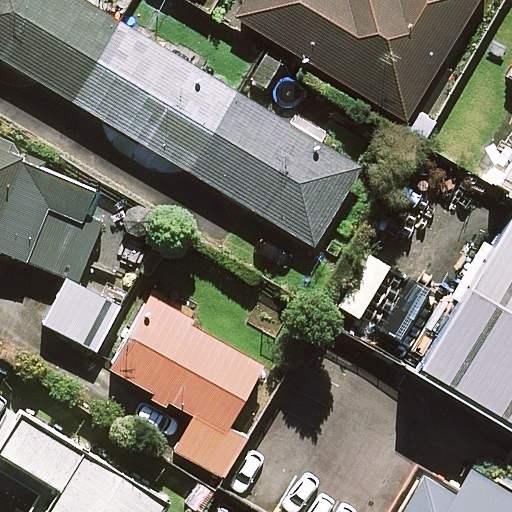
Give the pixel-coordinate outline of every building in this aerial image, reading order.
[(0,0),(0,51),(82,100),(130,20),(96,0),(0,0)] [(255,0),(245,17),(419,122),(492,0),(255,0)] [(82,100),(203,173),(251,93),(130,20),(82,100)] [(203,173),(326,247),(374,167),(251,93),(203,173)] [(98,189),(0,145),(0,246),(67,276),(46,324),(104,349),(151,241),(87,213),(98,189)] [(511,233),(427,375),(511,426),(511,233)] [(200,312),(157,289),(115,365),(199,411),(180,447),(229,474),(252,433),(233,423),(267,361),(195,322),(200,312)] [(33,511),(163,511),(172,498),(26,414),(0,459),(0,463),(7,467),(46,490),(33,511)] [(511,511),(511,481),(484,465),(470,490),(426,464),(397,511),(511,511)]
